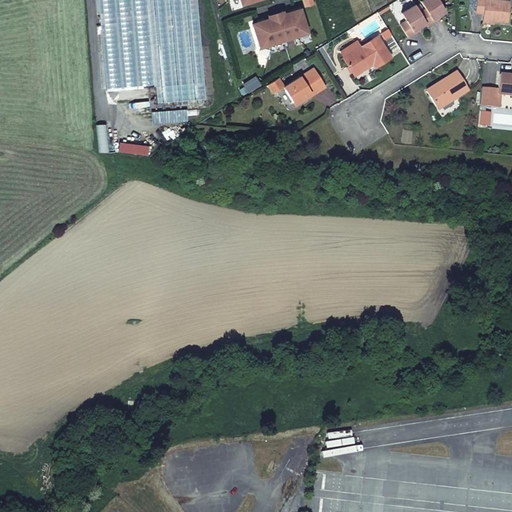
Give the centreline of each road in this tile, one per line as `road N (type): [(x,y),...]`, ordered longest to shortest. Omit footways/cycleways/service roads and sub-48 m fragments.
road 1 (residential): [(336,116),(457,43),(511,49)]
road 2 (unknown): [(320,459),(511,423)]
